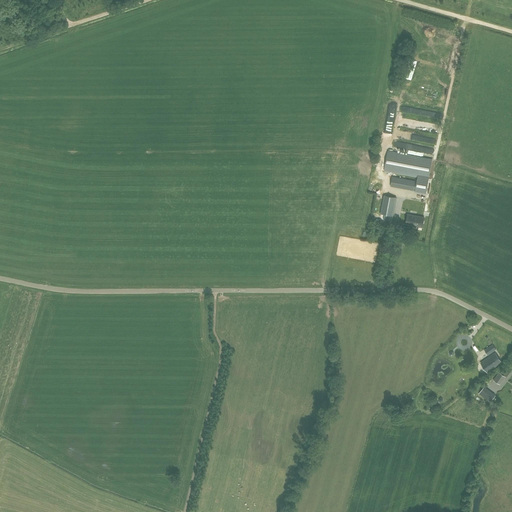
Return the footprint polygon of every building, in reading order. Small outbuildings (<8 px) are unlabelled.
[(396,152),(388,150),(384,171),(417,178),(418,174),(429,176),(432,159),(407,154),(396,152)] [(415,190),(415,191),(426,193),(429,177),(418,174),(417,181),(415,190)] [(415,190),(417,181),(392,176),(390,186),(415,190)] [(393,216),(397,197),(383,195),(380,213),(393,216)] [(407,214),(406,223),(412,224),(412,225),(422,227),(424,217),(407,214)] [(493,344),(487,349),(490,353),(496,349),(493,344)] [(495,352),(481,362),(488,372),(499,365),(502,362),(495,352)] [(499,372),(494,380),(500,384),(505,377),(499,372)]
